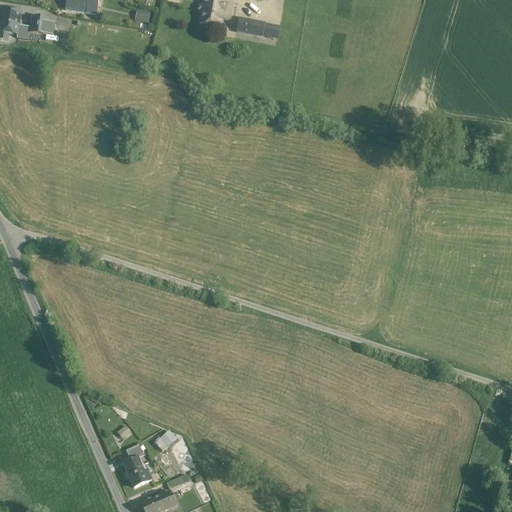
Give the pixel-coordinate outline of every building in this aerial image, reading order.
[(67,0),(66,11),(89,15),(90,15),(96,16),(98,0),(67,0)] [(229,23),(232,7),(233,4),(232,3),(215,0),(204,0),(200,24),(200,25),(220,29),(222,22),(229,23)] [(16,36),(20,13),(3,10),(0,27),(0,32),(8,34),(16,36)] [(136,21),(142,22),(147,23),(148,15),(138,13),(137,13),(136,21)] [(35,18),(32,18),(30,35),(47,37),(47,36),(53,37),(55,25),(49,25),(50,20),(46,20),(46,18),(35,17),(35,18)] [(258,25),(253,24),(240,21),(237,34),(255,38),(258,25)] [(0,32),(0,40),(7,42),(8,34),(0,32)] [(126,426),(118,432),(123,439),(131,433),(126,426)] [(157,443),(158,445),(164,451),(170,446),(163,438),(157,443)] [(129,458),(136,454),(141,452),(138,446),(126,452),(129,458)] [(124,465),(135,489),(152,481),(147,471),(143,472),(138,459),(124,465)] [(190,482),(189,479),(188,476),(180,480),(182,486),(190,482)] [(170,491),(182,486),(180,480),(168,485),(170,491)] [(171,494),(148,503),(142,506),(144,511),(168,511),(178,508),(171,494)]
